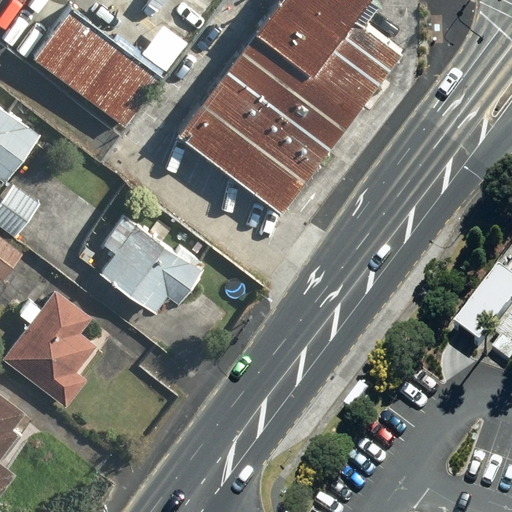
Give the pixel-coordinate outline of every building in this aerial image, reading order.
[(281,0),(182,131),(283,208),(409,48),(372,23),(357,18),(369,0),(281,0)] [(37,52),(129,123),(166,75),(73,4),(37,52)] [(0,174),(6,179),(43,131),(0,98),(0,174)] [(0,226),(14,236),(39,201),(11,182),(0,198),(0,226)] [(104,270),(158,310),(171,292),(182,300),(205,267),(140,220),(104,270)] [(0,275),(5,279),(26,251),(0,231),(0,275)] [(511,338),(511,310),(507,306),(511,298),(511,273),(509,271),(498,263),(455,324),(465,331),(476,339),(481,342),(491,327),(502,334),(494,345),(499,348),(510,357),(511,354),(511,339),(511,338)] [(5,356),(68,404),(89,377),(79,369),(99,343),(83,330),(95,315),(58,287),(43,306),(32,297),(22,312),(32,319),(5,356)] [(0,493),(18,469),(2,456),(22,429),(16,424),(28,408),(0,387),(0,493)]
